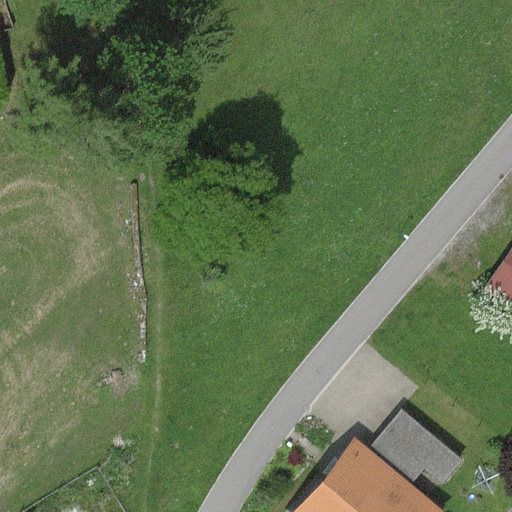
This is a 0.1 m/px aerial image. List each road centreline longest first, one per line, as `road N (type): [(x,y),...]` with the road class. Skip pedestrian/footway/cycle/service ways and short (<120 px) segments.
road 1 (track): [(63,0),(126,79),(150,188),(148,511)]
road 2 (residential): [(221,511),(270,430),(511,141)]
